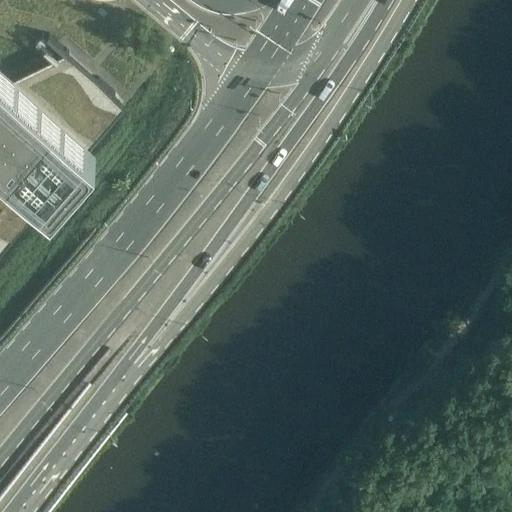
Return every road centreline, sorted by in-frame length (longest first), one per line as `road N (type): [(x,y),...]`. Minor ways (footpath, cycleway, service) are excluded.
road 1 (primary): [(0,456),(261,142),(337,31)]
road 2 (primary): [(130,368),(164,338),(284,189),(409,0)]
road 3 (primary): [(130,368),(384,0)]
road 4 (primary): [(248,79),(0,387)]
road 5 (primary): [(14,511),(130,368)]
road 6 (tertiary): [(148,0),(248,79)]
